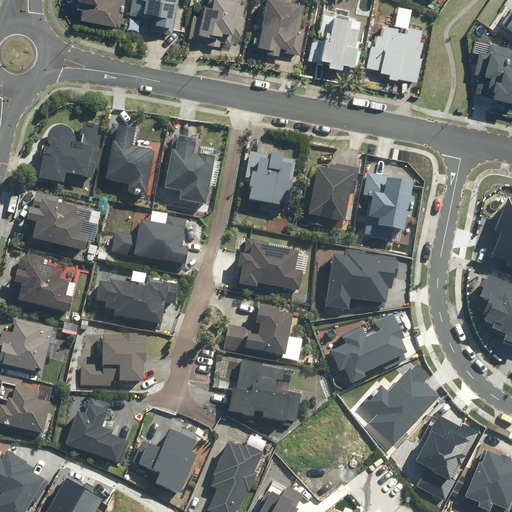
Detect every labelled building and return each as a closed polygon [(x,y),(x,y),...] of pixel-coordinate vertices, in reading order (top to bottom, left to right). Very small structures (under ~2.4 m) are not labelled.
[(73,0),(72,6),(82,8),(80,18),(120,24),(124,0),(73,0)] [(131,0),(129,13),(151,17),(148,30),(171,35),(178,0),(131,0)] [(199,0),(198,13),(192,12),(189,38),(207,39),(206,45),(222,46),(223,41),(231,41),(232,33),(245,34),(247,15),(243,14),(245,1),(242,1),(241,0),(199,0)] [(298,0),(266,0),(261,36),(254,35),(251,48),(279,53),(281,45),(291,46),(298,0)] [(318,36),(312,35),(307,60),(342,66),(343,61),(355,63),(358,42),(356,42),(359,24),(350,23),(351,16),(323,11),(318,36)] [(388,71),(388,75),(417,80),(422,56),(420,56),(423,39),(420,39),(422,27),(407,24),(406,32),(398,30),(399,24),(384,21),(382,33),(371,31),(365,66),(388,71)] [(80,142),(73,141),(73,140),(73,139),(73,138),(73,136),(72,135),(72,134),(71,133),(71,132),(70,131),(69,130),(69,129),(68,128),(67,128),(66,127),(64,127),(63,126),(62,126),(61,126),(60,126),(59,126),(57,126),(56,126),(55,126),(54,127),(53,127),(52,128),(51,129),(50,130),(49,130),(48,131),(48,132),(47,134),(47,135),(46,136),(46,137),(39,180),(63,184),(65,173),(87,177),(90,157),(99,159),(102,136),(97,135),(99,124),(83,122),(80,142)] [(136,129),(111,124),(100,180),(129,185),(127,193),(145,197),(154,151),(133,147),(136,129)] [(195,138),(173,134),(163,189),(180,192),(178,201),(206,206),(215,159),(192,155),(195,138)] [(283,158),(249,152),(245,179),(252,181),(248,201),(259,202),(257,213),(278,216),(280,203),(289,204),(293,180),(290,180),(292,164),(282,163),(283,158)] [(310,202),(307,225),(330,228),(331,220),(346,222),(351,179),(357,180),(359,168),(328,164),(328,170),(317,168),(315,182),(307,181),(304,201),(310,202)] [(413,183),(366,172),(361,195),(372,197),(363,236),(404,245),(415,197),(411,196),(413,183)] [(38,246),(39,241),(85,251),(88,235),(81,233),(84,219),(75,217),(78,206),(59,202),(61,195),(35,190),(28,221),(32,222),(27,244),(38,246)] [(97,228),(100,214),(91,212),(88,226),(97,228)] [(115,232),(111,254),(185,265),(188,247),(183,246),(187,219),(152,213),(151,223),(140,221),(137,236),(115,232)] [(299,252),(247,241),(238,287),(257,291),(258,284),(299,292),(304,272),(295,270),(299,252)] [(46,260),(21,255),(11,308),(23,310),(25,304),(70,312),(76,283),(60,280),(62,269),(45,266),(46,260)] [(147,287),(110,281),(109,286),(99,285),(96,301),(107,303),(106,309),(115,310),(113,319),(161,327),(165,306),(174,308),(178,284),(148,279),(147,287)] [(228,324),(223,349),(250,354),(251,350),(284,357),(292,313),(258,307),(254,329),(228,324)] [(12,332),(3,331),(0,346),(0,365),(34,372),(35,368),(44,370),(50,340),(40,338),(42,329),(14,323),(12,332)] [(80,365),(79,386),(111,387),(112,382),(143,383),(143,362),(147,363),(148,345),(146,345),(146,336),(102,335),(101,365),(80,365)] [(285,370),(243,361),(237,389),(232,388),(227,411),(253,417),(254,412),(263,414),(262,418),(286,423),(289,408),(298,410),(302,393),(288,390),(286,397),(275,395),(278,380),(282,381),(285,370)] [(0,398),(0,399),(0,424),(43,435),(51,403),(37,400),(39,391),(17,386),(13,402),(0,398)] [(75,412),(64,445),(118,463),(126,440),(111,435),(113,429),(105,427),(111,407),(89,399),(84,415),(75,412)] [(142,439),(132,462),(160,473),(155,485),(181,495),(197,455),(193,454),(198,442),(170,431),(164,448),(142,439)] [(263,453),(228,441),(212,487),(217,489),(209,511),(238,511),(247,490),(252,492),(258,474),(255,473),(263,453)]
